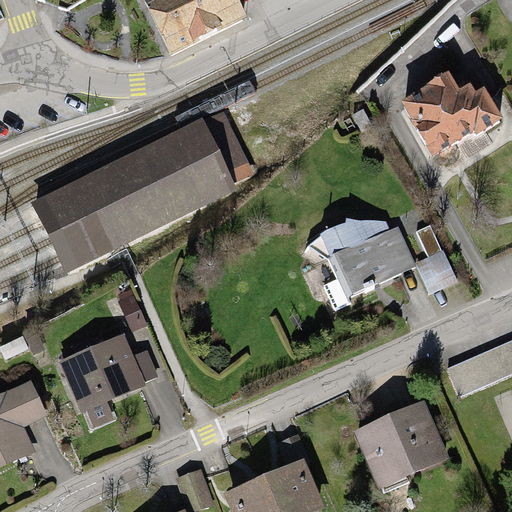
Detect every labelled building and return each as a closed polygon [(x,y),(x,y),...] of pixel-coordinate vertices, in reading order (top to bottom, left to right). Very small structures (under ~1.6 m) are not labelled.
[(144,0),(172,55),(246,19),(236,0),(144,0)] [(452,85),(406,113),(439,169),(486,141),(452,85)] [(221,118),(38,210),(43,221),(52,239),(62,257),(70,274),(232,193),(228,186),(250,176),(221,118)] [(373,220),(325,244),(356,304),(403,280),(373,220)] [(124,344),(60,372),(82,422),(146,394),(144,389),(158,383),(147,359),(133,365),(124,344)] [(30,396),(0,407),(0,472),(33,459),(21,430),(41,423),(30,396)] [(425,416),(359,442),(380,495),(446,470),(425,416)] [(323,511),(309,475),(229,505),(231,511),(323,511)] [(208,511),(211,511),(200,479),(175,487),(183,511),(208,511)]
